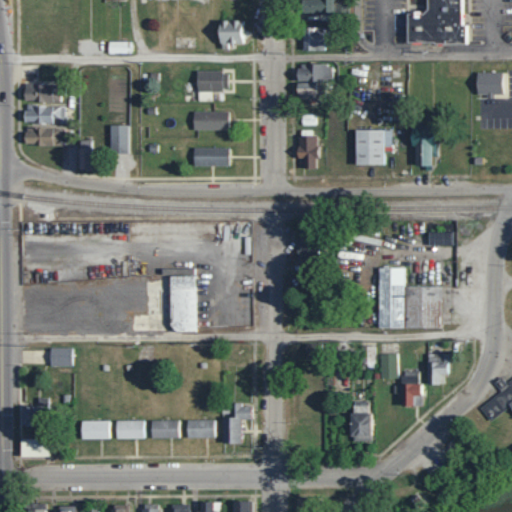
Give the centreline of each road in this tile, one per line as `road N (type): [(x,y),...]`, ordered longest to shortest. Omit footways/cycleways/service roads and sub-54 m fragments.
road 1 (residential): [(0,162),(56,180),(151,191),(511,189)]
road 2 (residential): [(511,49),(0,57)]
road 3 (residential): [(391,475),(0,474)]
road 4 (residential): [(511,209),(491,263),(478,375),(359,511)]
road 5 (residential): [(279,511),(278,224)]
road 6 (residential): [(271,189),(274,0)]
